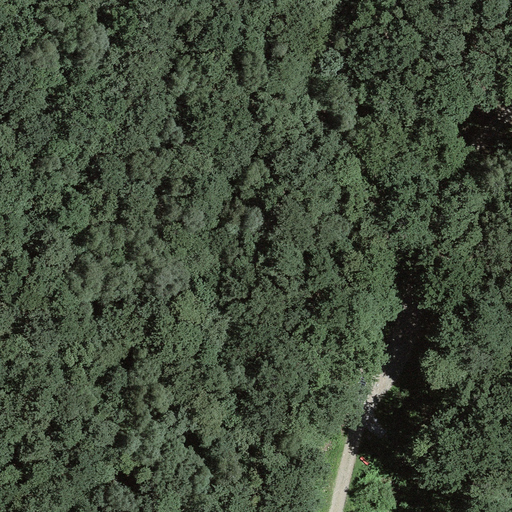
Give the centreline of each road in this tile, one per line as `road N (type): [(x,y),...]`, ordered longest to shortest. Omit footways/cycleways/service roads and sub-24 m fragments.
road 1 (track): [(391,357),(458,170),(511,110)]
road 2 (track): [(335,511),(391,357)]
